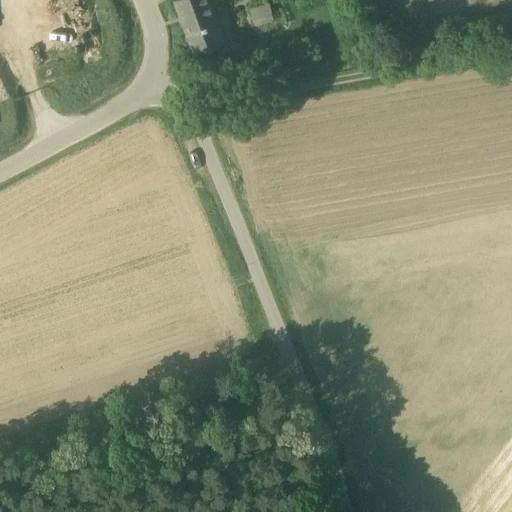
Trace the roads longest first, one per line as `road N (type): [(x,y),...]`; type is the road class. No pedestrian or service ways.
road 1 (unclassified): [(345,511),(179,78)]
road 2 (track): [(511,45),(189,106)]
road 3 (unclassified): [(0,174),(179,78)]
